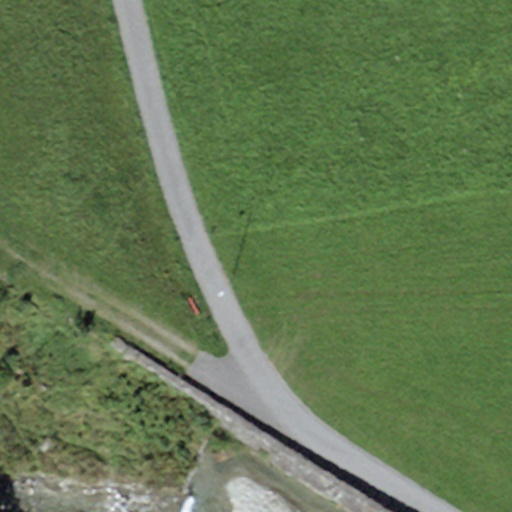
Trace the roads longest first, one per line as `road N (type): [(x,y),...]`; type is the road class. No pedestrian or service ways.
road 1 (residential): [(439,511),(284,405),(230,317),(181,202),(123,0)]
road 2 (track): [(284,405),(0,224)]
